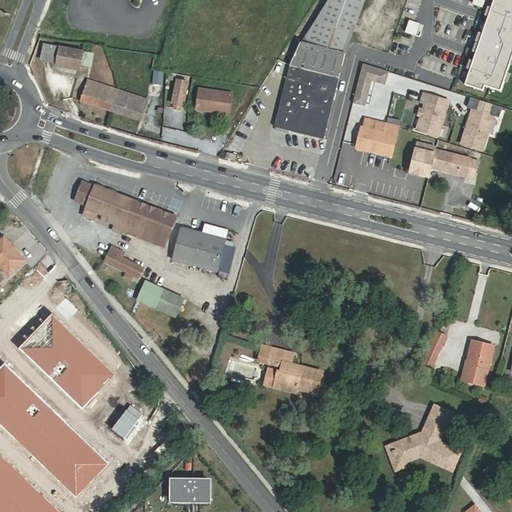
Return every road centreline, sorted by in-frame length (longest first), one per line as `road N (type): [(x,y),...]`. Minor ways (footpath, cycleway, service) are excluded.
road 1 (primary): [(20,133),(511,261)]
road 2 (primary): [(511,242),(142,148),(57,121),(28,102)]
road 3 (unclassified): [(0,169),(274,511)]
